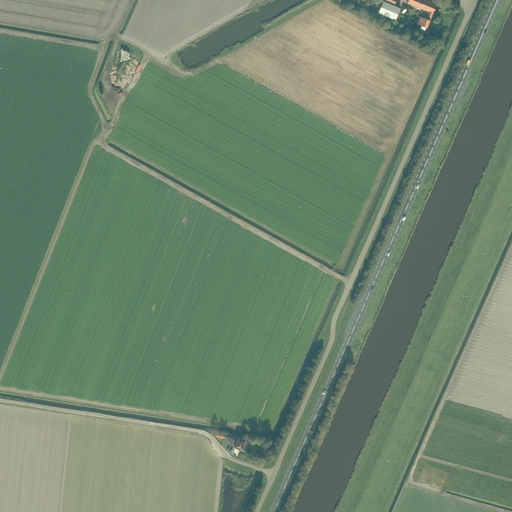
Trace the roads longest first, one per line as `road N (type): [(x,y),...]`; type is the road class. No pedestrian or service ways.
road 1 (primary): [(274,511),(497,0)]
road 2 (unclassified): [(272,476),(474,0)]
road 3 (track): [(350,282),(104,144),(145,54),(114,35),(131,0)]
road 4 (unclassified): [(272,476),(233,459),(202,432),(0,400)]
road 5 (track): [(146,48),(196,71),(319,0)]
